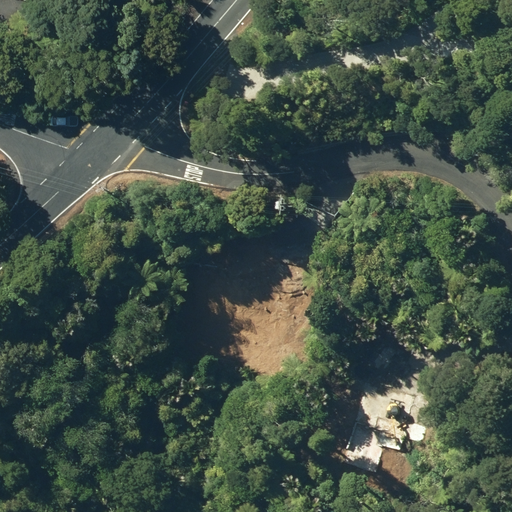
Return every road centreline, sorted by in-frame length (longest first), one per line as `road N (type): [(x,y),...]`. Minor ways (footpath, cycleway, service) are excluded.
road 1 (residential): [(104,148),(146,146),(192,165),(267,176),(364,158),(436,161),(496,194),(511,214)]
road 2 (tertiary): [(234,0),(104,148)]
road 3 (tertiary): [(104,148),(0,243)]
